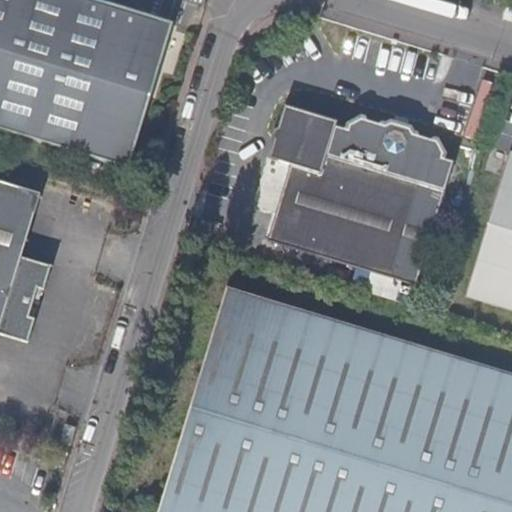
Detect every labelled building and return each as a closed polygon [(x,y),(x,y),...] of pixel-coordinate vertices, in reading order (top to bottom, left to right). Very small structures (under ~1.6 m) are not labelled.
[(89,0),(0,0),(0,130),(128,170),(172,25),(89,0)] [(297,24),(290,13),(274,22),(281,33),(297,24)] [(268,159),(290,165),(267,242),(416,287),(453,163),(445,160),(436,141),(433,142),(412,134),(409,129),(391,123),(387,124),(381,122),(379,126),(363,121),(362,118),(347,126),(346,131),(335,127),(337,122),(284,106),(277,129),(273,131),(271,137),(274,141),(268,159)] [(511,152),(509,152),(465,298),(511,312),(511,152)] [(39,195),(0,182),(0,335),(27,343),(35,319),(28,318),(37,289),(40,289),(44,290),(45,285),(50,267),(20,258),(39,195)] [(511,511),(511,374),(226,288),(157,511),(511,511)]
